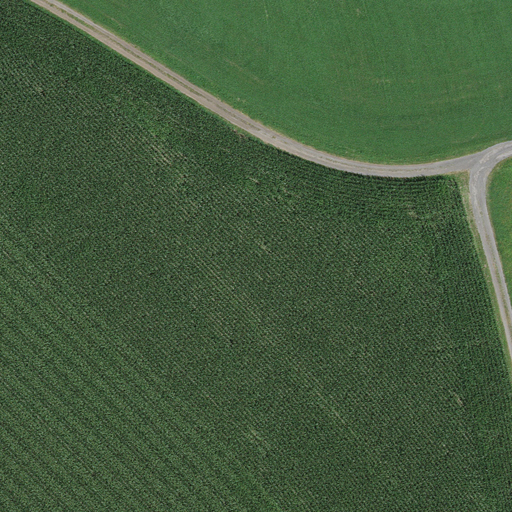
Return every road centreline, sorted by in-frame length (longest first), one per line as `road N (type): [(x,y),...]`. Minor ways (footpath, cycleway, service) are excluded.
road 1 (track): [(476,157),(403,178),(328,166),(179,89),(41,0)]
road 2 (track): [(476,157),(471,191),(511,368)]
